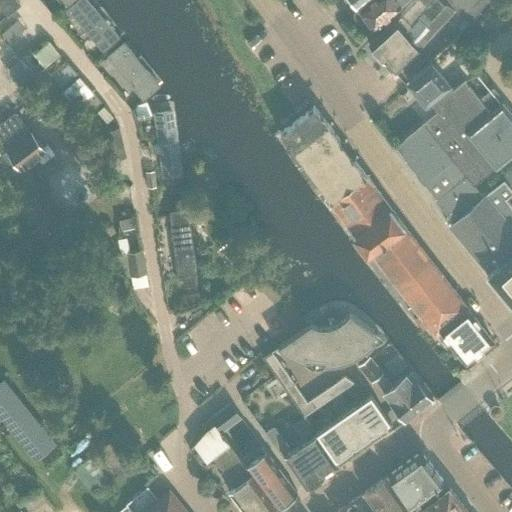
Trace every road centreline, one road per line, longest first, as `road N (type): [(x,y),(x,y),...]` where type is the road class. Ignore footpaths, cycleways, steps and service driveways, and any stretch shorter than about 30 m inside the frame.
road 1 (residential): [(204,511),(177,476),(187,413),(126,116),(31,0)]
road 2 (unclassified): [(511,330),(262,0)]
road 3 (residential): [(303,511),(420,431),(435,429)]
